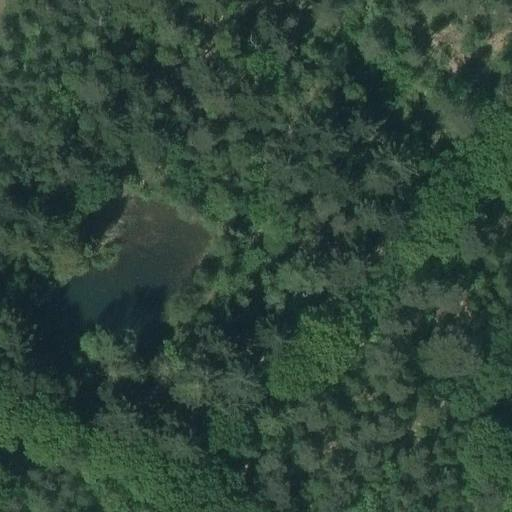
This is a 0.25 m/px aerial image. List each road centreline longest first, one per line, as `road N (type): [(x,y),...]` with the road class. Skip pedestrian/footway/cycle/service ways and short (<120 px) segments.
road 1 (track): [(511,116),(359,279),(345,385),(333,410),(266,453),(201,511)]
road 2 (track): [(470,159),(287,0)]
road 3 (track): [(192,511),(0,410)]
